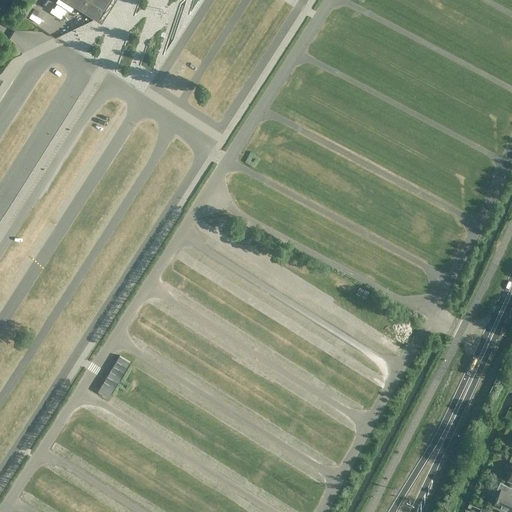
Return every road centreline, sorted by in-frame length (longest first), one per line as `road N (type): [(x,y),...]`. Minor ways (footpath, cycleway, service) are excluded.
road 1 (primary): [(511,276),(445,423),(392,511)]
road 2 (primary): [(414,511),(511,300)]
